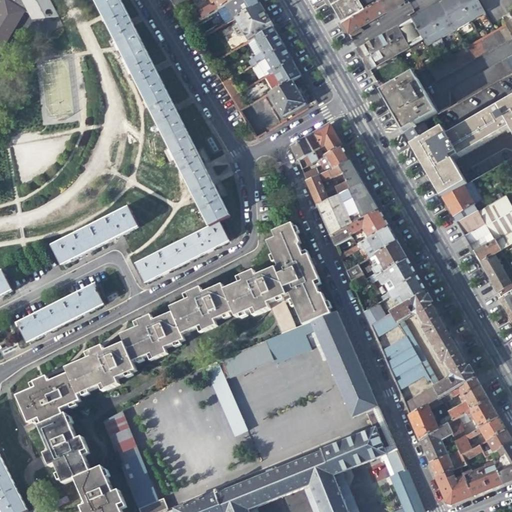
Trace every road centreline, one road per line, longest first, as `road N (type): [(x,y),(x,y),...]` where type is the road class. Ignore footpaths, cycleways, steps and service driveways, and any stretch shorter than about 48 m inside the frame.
road 1 (residential): [(276,142),(438,511)]
road 2 (residential): [(244,157),(253,232),(246,249),(23,359),(0,378)]
road 3 (secondary): [(511,378),(349,98)]
road 4 (residential): [(244,157),(143,0)]
